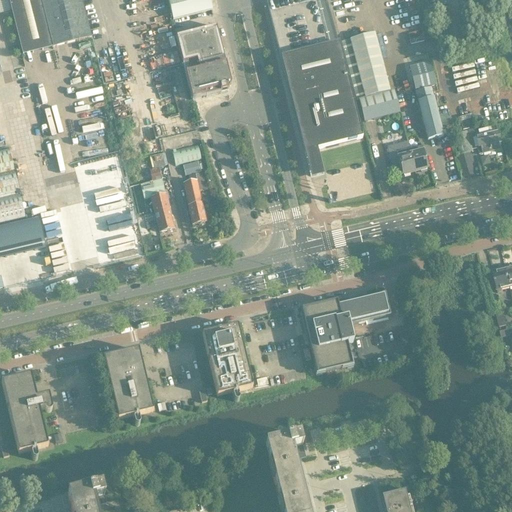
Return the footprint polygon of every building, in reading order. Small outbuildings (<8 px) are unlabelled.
[(81,0),(8,0),(22,56),(92,38),(81,0)] [(167,0),(173,21),(212,11),(208,0),(167,0)] [(298,0),(274,0),(266,2),(280,59),(310,177),(312,176),(322,174),(317,151),(319,150),(325,149),(362,139),(349,89),(345,71),(344,66),(343,64),(338,45),(311,52),(298,0)] [(176,38),(178,47),(192,101),(227,93),(231,86),(218,37),(216,28),(176,38)] [(374,35),(350,41),(365,99),(389,93),(374,35)] [(409,69),(414,91),(435,86),(429,64),(409,69)] [(415,92),(427,141),(443,137),(431,88),(415,92)] [(399,115),(395,96),(394,93),(358,102),(364,124),(399,115)] [(453,136),(459,155),(473,151),(468,132),(453,136)] [(497,133),(486,136),(490,153),(502,150),(501,143),(500,144),(497,133)] [(486,136),(477,138),(475,138),(478,149),(477,149),(479,156),(490,153),(486,136)] [(408,143),(387,148),(393,174),(401,173),(402,176),(415,172),(409,151),(408,143)] [(170,152),(174,167),(201,161),(198,146),(170,152)] [(422,147),(409,151),(415,172),(428,169),(423,152),(422,147)] [(0,151),(0,176),(15,173),(9,149),(0,151)] [(198,163),(183,167),(185,177),(200,173),(198,163)] [(15,173),(0,176),(0,200),(20,196),(15,173)] [(188,178),(189,183),(195,181),(198,193),(206,191),(202,175),(188,178)] [(161,180),(152,183),(140,185),(144,200),(151,198),(165,195),(161,180)] [(195,181),(189,183),(183,184),(192,226),(205,223),(198,193),(195,181)] [(174,230),(171,219),(165,195),(151,198),(159,233),(174,230)] [(20,196),(0,200),(0,225),(25,219),(20,196)] [(38,220),(0,228),(0,259),(45,249),(38,220)] [(497,291),(510,288),(505,269),(497,271),(497,272),(493,273),(497,291)] [(302,314),(300,315),(307,348),(309,347),(310,349),(316,376),(321,375),(323,375),(352,368),(350,360),(346,345),(353,344),(349,327),(352,326),(390,317),(384,295),(364,300),(348,303),(347,304),(337,306),(336,303),(301,311),(302,314)] [(495,311),(499,328),(506,327),(502,309),(495,311)] [(244,356),(239,357),(238,351),(242,350),(237,328),(202,336),(217,398),(252,390),(244,356)] [(145,379),(140,380),(139,375),(143,374),(138,351),(103,360),(117,422),(153,413),(145,379)] [(251,359),(246,360),(252,388),(254,399),(323,383),(321,375),(316,376),(317,379),(259,393),(251,359)] [(48,449),(39,412),(44,411),(45,412),(45,413),(46,413),(46,414),(47,414),(48,414),(49,414),(50,414),(50,413),(51,413),(51,412),(51,411),(51,410),(48,397),(36,400),(31,377),(1,384),(18,456),(48,449)] [(266,379),(256,381),(258,388),(268,386),(266,379)] [(198,392),(201,404),(207,403),(204,391),(198,392)] [(307,511),(294,456),(304,454),(302,447),(299,436),(286,439),(265,444),(281,511),(307,511)] [(6,446),(3,446),(0,447),(3,459),(9,458),(6,446)] [(97,511),(96,507),(106,504),(101,485),(67,494),(71,511),(97,511)] [(411,511),(407,493),(384,499),(387,511),(411,511)]
